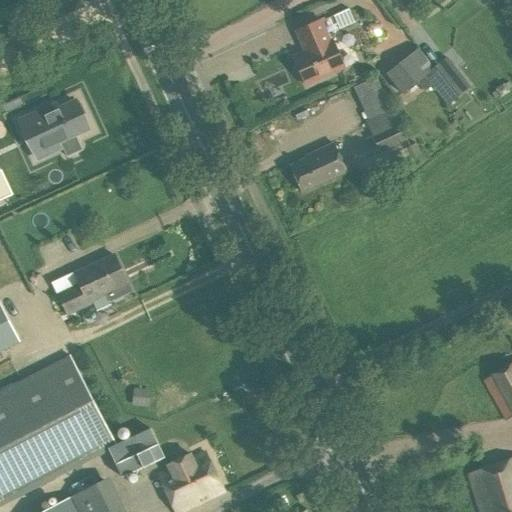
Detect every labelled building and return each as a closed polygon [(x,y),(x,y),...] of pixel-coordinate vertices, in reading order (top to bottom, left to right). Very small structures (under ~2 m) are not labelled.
[(304,52),(293,57),(296,64),(295,68),(296,73),(299,77),(303,78),(306,86),(345,69),(332,40),(330,41),(321,20),(295,31),(304,52)] [(407,55),(385,73),(402,93),(424,74),(447,102),(468,85),(446,57),(433,67),(416,45),(406,53),(407,55)] [(380,75),(357,86),(371,118),(368,119),(382,150),(412,136),(399,105),(394,107),(380,75)] [(44,110),(30,116),(45,148),(38,152),(40,157),(90,133),(81,115),(85,113),(80,102),(76,103),(75,102),(47,115),(44,110)] [(313,154),(290,165),(302,192),(346,172),(333,143),(312,152),(313,154)] [(407,148),(412,158),(421,154),(416,144),(407,148)] [(111,298),(130,289),(114,254),(74,273),(78,283),(57,293),(67,314),(90,303),(90,302),(108,293),(111,298)] [(0,350),(21,339),(0,297),(0,350)] [(0,511),(0,507),(111,449),(118,464),(124,478),(166,458),(152,429),(117,446),(71,357),(0,393),(0,511)] [(511,362),(483,378),(506,420),(511,416),(511,362)] [(134,389),(132,404),(144,405),(146,390),(134,389)] [(167,468),(157,474),(175,511),(181,511),(225,491),(206,451),(193,457),(191,452),(166,464),(167,468)] [(511,511),(511,457),(466,473),(478,511),(511,511)] [(125,511),(108,478),(43,511),(125,511)]
